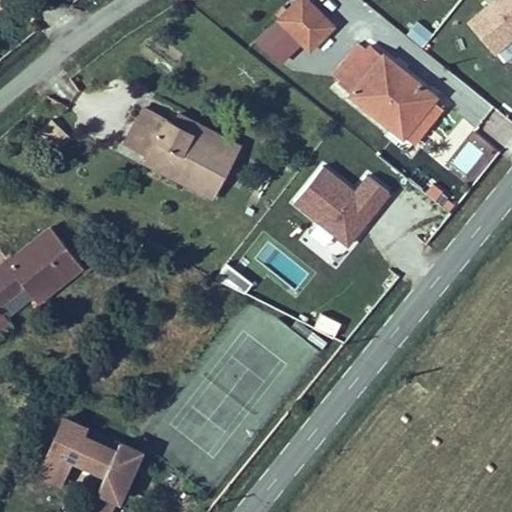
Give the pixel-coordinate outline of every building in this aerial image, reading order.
[(305,45),(329,25),(306,0),(292,0),(277,15),(305,45)] [(511,42),(511,0),(495,0),(468,25),(496,56),(511,42)] [(405,142),(407,139),(415,145),(448,107),(440,101),(388,56),(386,58),(369,44),(365,50),(360,46),(335,75),(356,92),(352,97),(405,142)] [(140,163),(174,180),(207,197),(214,184),(230,152),(237,139),(180,110),(173,124),(139,107),(122,139),(146,151),(140,163)] [(53,119),(35,137),(55,156),(72,138),(53,119)] [(356,189),(325,162),(292,200),(344,245),(391,191),(370,173),(356,189)] [(396,206),(416,233),(443,212),(422,186),(396,206)] [(82,270),(51,229),(14,257),(13,255),(0,264),(0,330),(12,322),(9,318),(37,297),(40,302),(82,270)] [(88,428),(62,417),(36,478),(62,489),(70,471),(102,485),(90,511),(112,511),(116,503),(122,506),(143,456),(120,446),(116,454),(83,440),(88,428)]
